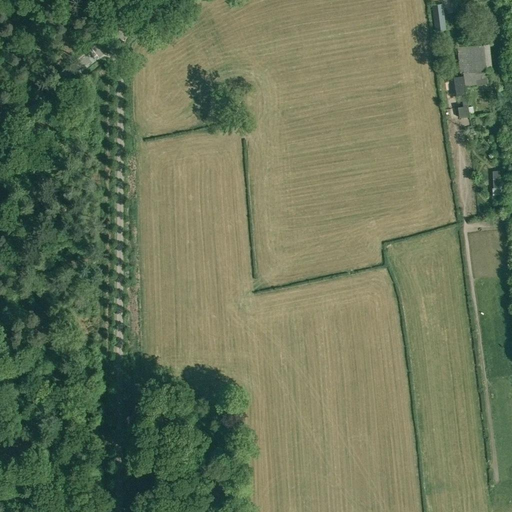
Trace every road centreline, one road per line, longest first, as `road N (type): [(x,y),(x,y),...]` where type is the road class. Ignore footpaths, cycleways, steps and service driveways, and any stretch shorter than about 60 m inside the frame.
road 1 (unclassified): [(119,511),(121,33)]
road 2 (secondary): [(0,126),(121,33)]
